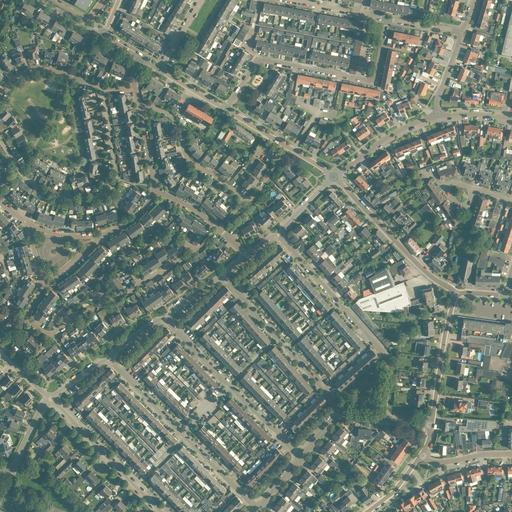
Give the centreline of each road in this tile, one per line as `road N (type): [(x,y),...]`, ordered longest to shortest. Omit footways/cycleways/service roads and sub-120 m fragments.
road 1 (residential): [(0,145),(36,188),(61,198),(99,196),(115,178),(101,86)]
road 2 (residential): [(228,107),(259,59),(371,80),(387,19)]
road 3 (residential): [(24,318),(56,330),(189,254),(218,227)]
road 4 (residential): [(381,418),(385,358),(278,234)]
road 5 (residential): [(339,413),(224,275)]
road 6 (residential): [(456,293),(333,176)]
road 7 (residential): [(161,511),(50,398)]
road 8 (residential): [(246,201),(192,164),(173,117),(139,107)]
road 9 (residential): [(430,424),(456,293)]
road 10 (residential): [(333,176),(228,107)]
road 11 (residential): [(437,116),(388,137),(333,176)]
